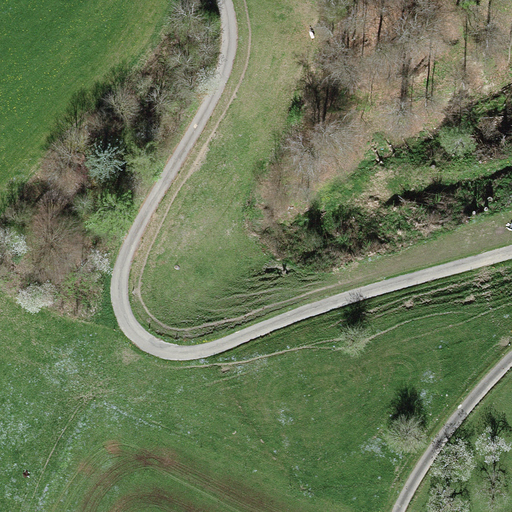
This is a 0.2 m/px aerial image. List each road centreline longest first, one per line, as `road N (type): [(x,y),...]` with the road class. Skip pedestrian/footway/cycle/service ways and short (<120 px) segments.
road 1 (unclassified): [(227,0),(228,58),(128,271),(122,295),(136,332),(153,344),(194,351),(322,304),(511,250)]
road 2 (track): [(403,511),(427,460),(511,360)]
